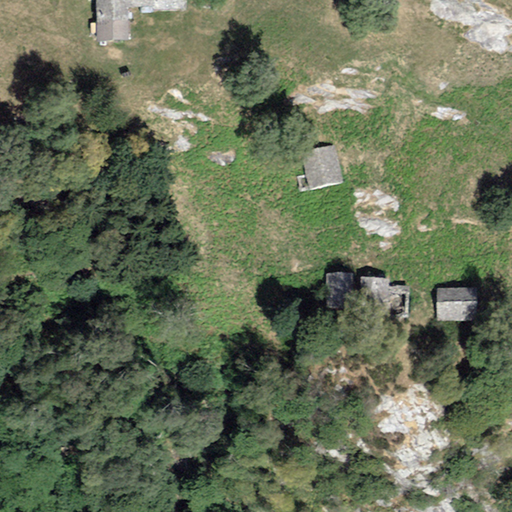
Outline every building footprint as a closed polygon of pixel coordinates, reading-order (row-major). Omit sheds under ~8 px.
[(113,0),(114,25),(148,25),(147,0),(113,0)] [(357,130),(323,136),(330,172),(363,167),(357,130)] [(374,260),(349,259),(348,294),(374,295),(374,260)] [(414,264),(385,262),(382,297),(411,300),(412,293),(431,295),(432,274),(413,273),(414,264)] [(498,272),(459,274),(461,305),(499,304),(498,272)]
